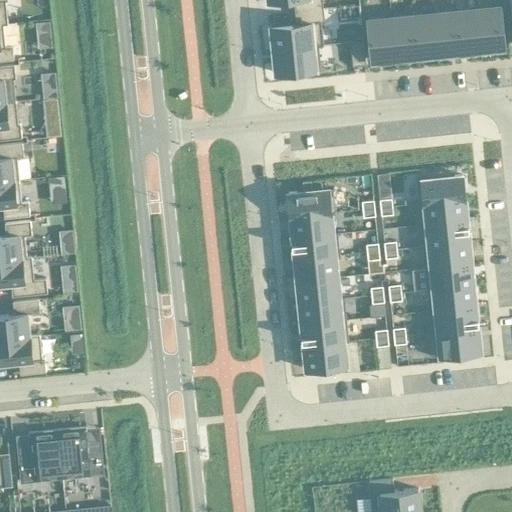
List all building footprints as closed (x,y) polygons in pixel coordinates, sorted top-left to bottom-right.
[(267,0),(267,2),(282,0),(292,0),(294,12),(322,9),(321,0),(267,0)] [(499,7),(476,10),(480,50),(504,47),(499,7)] [(295,24),(270,27),(272,50),(322,45),(320,22),(323,22),(322,9),(294,12),(295,24)] [(476,10),(455,12),(459,52),(480,50),(476,10)] [(455,12),(433,14),(437,54),(459,52),(455,12)] [(433,14),(412,16),(416,57),(437,54),(433,14)] [(412,16),(390,18),(394,59),(416,57),(412,16)] [(390,18),(367,21),(371,61),(394,59),(390,18)] [(36,34),(50,33),(49,21),(35,22),(36,34)] [(7,24),(0,24),(0,61),(13,60),(11,46),(5,46),(2,25),(7,25),(7,24)] [(362,41),(349,43),(352,66),(365,65),(362,41)] [(322,45),(272,50),(275,74),(320,69),(318,47),(322,46),(322,45)] [(0,103),(15,102),(12,80),(15,79),(13,65),(0,66),(0,103)] [(15,102),(0,103),(0,140),(21,138),(19,124),(17,124),(15,102)] [(59,120),(44,122),(46,137),(61,136),(59,120)] [(0,182),(18,180),(16,158),(23,157),(21,143),(0,145),(0,182)] [(418,203),(414,203),(414,204),(464,199),(461,176),(416,180),(418,203)] [(18,180),(0,182),(0,206),(2,206),(4,219),(29,216),(28,202),(20,202),(18,180)] [(303,192),(287,193),(289,218),(335,213),(332,188),(311,191),(310,182),(302,183),(303,192)] [(391,199),(379,200),(380,208),(392,207),(391,199)] [(464,199),(414,204),(416,226),(466,221),(464,199)] [(373,201),(361,202),(362,210),(374,208),(373,201)] [(392,207),(380,208),(380,216),(392,215),(392,207)] [(374,208),(362,210),(362,218),(374,216),(374,208)] [(335,213),(289,218),(292,239),(337,235),(337,234),(332,234),(330,215),(335,214),(335,213)] [(5,236),(0,236),(0,260),(31,258),(31,257),(26,257),(24,236),(31,235),(29,221),(4,223),(5,236)] [(466,221),(416,226),(418,247),(468,242),(466,221)] [(337,235),(292,239),(294,261),(339,256),(337,235)] [(73,241),(59,242),(60,254),(74,253),(73,241)] [(395,242),(383,243),(384,251),(396,250),(395,242)] [(468,242),(418,247),(418,248),(423,248),(425,268),(470,264),(468,242)] [(377,243),(365,245),(366,253),(378,251),(377,243)] [(396,250),(384,251),(385,259),(397,258),(396,250)] [(378,251),(366,253),(367,261),(379,259),(378,251)] [(339,256),(294,261),(296,282),(337,278),(335,257),(339,257),(339,256)] [(31,258),(0,260),(0,284),(10,284),(11,297),(46,293),(45,279),(33,280),(31,258)] [(470,264),(425,268),(427,290),(472,285),(470,264)] [(337,278),(296,282),(298,304),(344,299),(344,298),(339,299),(337,278)] [(76,281),(61,282),(63,293),(77,291),(76,281)] [(400,285),(387,286),(388,294),(400,293),(400,285)] [(429,310),(425,311),(425,312),(475,307),(472,285),(427,290),(429,310)] [(382,287),(370,288),(370,296),(383,295),(382,287)] [(400,293),(388,294),(389,302),(401,301),(400,293)] [(383,295),(370,296),(371,304),(383,303),(383,295)] [(13,314),(0,315),(0,339),(39,336),(39,335),(29,336),(27,314),(39,313),(37,299),(12,302),(13,314)] [(344,299),(298,304),(301,325),(346,320),(344,299)] [(475,307),(425,312),(427,333),(477,328),(475,307)] [(79,317),(63,319),(64,331),(80,329),(79,317)] [(346,320),(301,325),(303,347),(348,342),(346,320)] [(404,328),(392,329),(393,337),(405,336),(404,328)] [(477,328),(427,333),(429,357),(479,352),(477,328)] [(386,329),(374,331),(375,339),(387,337),(386,329)] [(39,336),(0,339),(0,363),(18,362),(20,375),(45,372),(44,358),(41,358),(39,336)] [(405,336),(393,337),(394,345),(406,344),(405,336)] [(387,337),(375,339),(376,347),(387,345),(388,345),(387,337)] [(348,342),(303,347),(305,370),(345,365),(343,343),(348,343),(348,342)] [(387,345),(376,347),(378,369),(390,368),(387,345)] [(57,430),(56,430),(61,478),(62,478),(88,475),(88,476),(89,475),(101,474),(103,474),(103,472),(102,472),(99,442),(99,440),(97,440),(97,441),(86,442),(84,429),(85,429),(85,427),(83,427),(57,430)] [(18,449),(17,449),(17,450),(20,481),(20,483),(22,482),(33,481),(35,481),(60,478),(61,478),(56,430),(55,430),(56,430),(30,433),(30,432),(28,433),(28,434),(29,434),(30,448),(18,449)] [(0,487),(11,486),(8,454),(0,454),(0,487)] [(392,479),(368,482),(370,511),(419,511),(417,489),(393,492),(392,479)]
